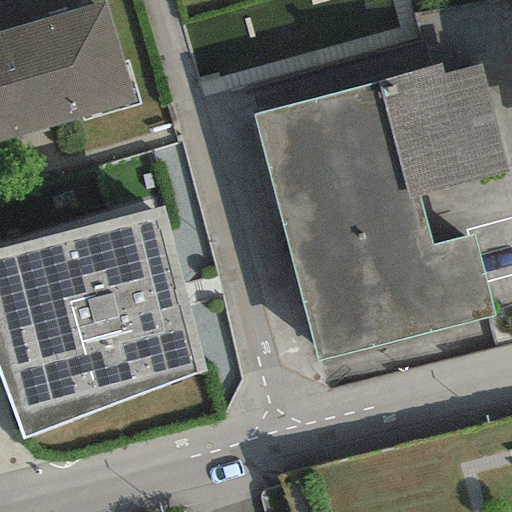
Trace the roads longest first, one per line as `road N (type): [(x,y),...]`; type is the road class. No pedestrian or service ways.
road 1 (residential): [(280,435),(166,0)]
road 2 (residential): [(280,435),(0,504)]
road 3 (residential): [(511,377),(280,435)]
